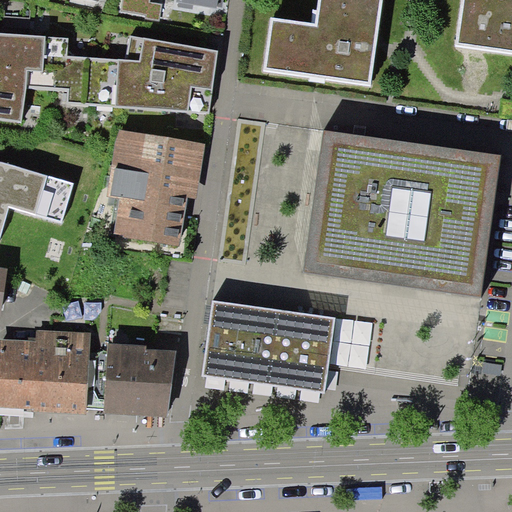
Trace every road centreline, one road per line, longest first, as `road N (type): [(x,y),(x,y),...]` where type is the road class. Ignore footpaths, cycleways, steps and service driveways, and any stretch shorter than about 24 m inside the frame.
road 1 (residential): [(237,0),(179,420),(165,466)]
road 2 (primary): [(165,466),(511,453)]
road 3 (primary): [(1,473),(165,466)]
